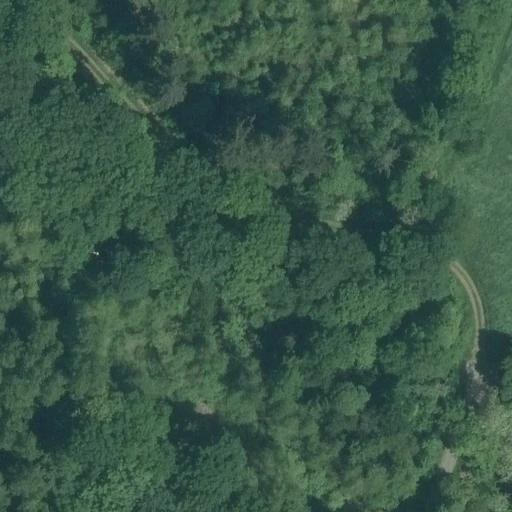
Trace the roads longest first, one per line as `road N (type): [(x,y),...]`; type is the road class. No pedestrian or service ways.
road 1 (track): [(470,376),(491,309),(449,257),(283,218),(178,161),(23,0)]
road 2 (unclassified): [(423,511),(470,376),(511,377)]
